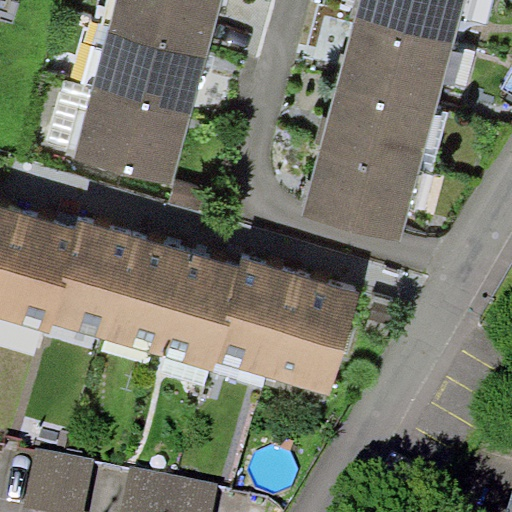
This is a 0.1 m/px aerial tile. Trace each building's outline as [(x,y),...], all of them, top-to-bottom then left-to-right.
[(198,39),(208,0),(105,0),(102,14),(198,39)] [(460,0),(355,0),(354,7),(452,33),(460,0)] [(452,33),(354,7),(336,71),(435,98),(441,73),(464,79),(475,39),(452,33)] [(181,102),(198,39),(102,14),(85,77),(181,102)] [(435,98),(336,71),(319,136),(417,162),(435,98)] [(164,166),(181,102),(85,77),(83,86),(61,80),(46,135),(164,166)] [(417,162),(319,136),(302,201),(400,227),(406,203),(427,208),(437,168),(417,162)] [(0,256),(16,204),(0,199),(0,256)] [(72,221),(16,204),(0,256),(0,300),(44,313),(47,303),(72,221)] [(128,230),(74,214),(72,221),(47,303),(101,320),(128,230)] [(181,246),(128,230),(101,320),(154,335),(181,246)] [(235,262),(181,246),(154,335),(165,338),(156,368),(199,380),(204,364),(235,262)] [(262,381),(271,353),(296,268),(238,251),(235,262),(204,364),(262,381)] [(329,370),(355,285),(296,268),(271,353),(329,370)] [(33,446),(21,501),(71,511),(81,511),(93,459),(33,446)] [(123,478),(118,511),(206,511),(209,490),(123,478)] [(511,511),(511,486),(503,511),(511,511)]
